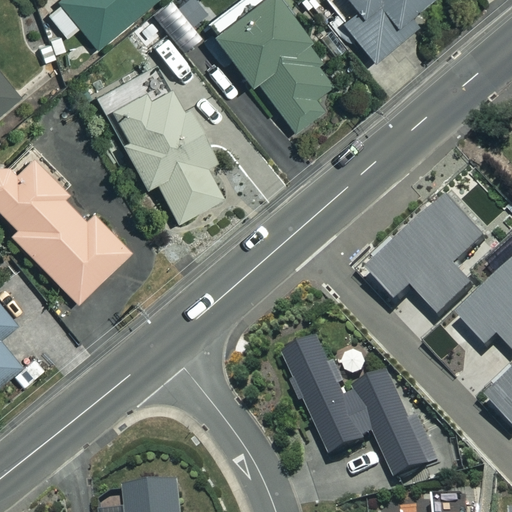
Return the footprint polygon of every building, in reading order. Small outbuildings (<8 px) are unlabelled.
[(94,52),(155,0),(60,0),(44,14),(66,40),(77,31),(94,52)] [(332,86),(271,0),(254,0),(202,37),(238,89),(252,80),(289,133),(322,110),(314,99),(332,86)] [(423,0),(341,0),(351,11),(337,23),(370,63),(413,27),(404,16),(423,0)] [(185,71),(161,38),(144,51),(169,84),(185,71)] [(0,111),(15,100),(0,82),(0,111)] [(176,110),(163,88),(140,101),(136,94),(102,113),(119,142),(115,144),(139,188),(150,181),(173,223),(218,198),(199,164),(208,160),(179,108),(176,110)] [(7,175),(0,168),(0,218),(10,228),(4,234),(73,304),(123,256),(83,215),(77,220),(53,195),(58,191),(25,158),(7,175)] [(0,379),(16,365),(0,346),(0,335),(19,318),(0,297),(0,379)] [(297,407),(302,405),(330,461),(373,440),(393,482),(438,460),(419,421),(411,426),(387,376),(342,397),(316,342),(280,359),(292,383),(287,386),(297,407)] [(511,388),(500,402),(511,412),(511,388)] [(181,511),(179,481),(122,486),(124,511),(181,511)]
